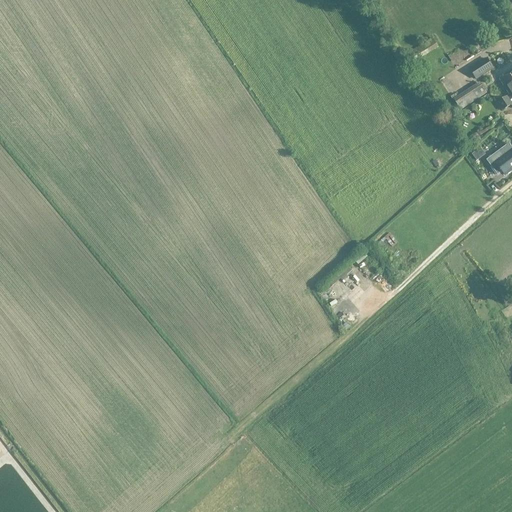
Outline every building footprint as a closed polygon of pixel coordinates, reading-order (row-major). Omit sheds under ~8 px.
[(492,69),(486,59),(469,70),(475,80),(492,69)] [(442,71),(451,87),(460,81),(458,76),(460,75),(454,64),(442,71)] [(511,70),(499,79),(509,95),(497,103),(503,111),(511,106),(511,70)] [(461,111),(487,94),(480,83),(454,100),(461,111)] [(487,147),(500,139),(497,135),(484,143),(487,147)] [(511,147),(509,143),(486,160),(497,175),(502,172),(505,175),(511,170),(511,160),(510,158),(511,156),(511,147)] [(455,158),(446,165),(450,169),(459,162),(455,158)]
